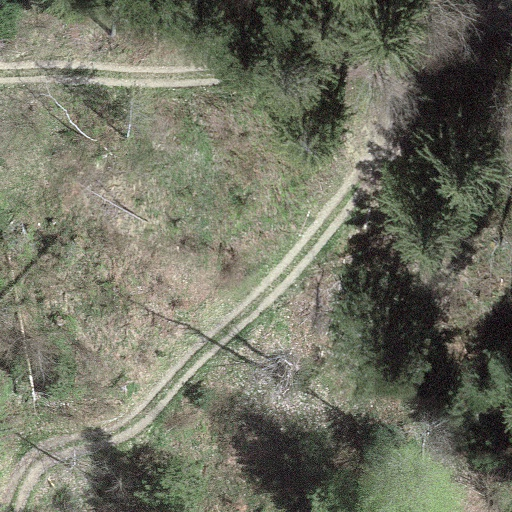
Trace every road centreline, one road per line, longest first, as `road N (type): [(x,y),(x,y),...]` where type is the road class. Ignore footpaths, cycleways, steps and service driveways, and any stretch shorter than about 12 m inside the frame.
road 1 (track): [(498,0),(460,27),(358,194),(305,261),(122,436),(39,451),(25,461),(13,511)]
road 2 (track): [(0,75),(321,76),(440,56)]
